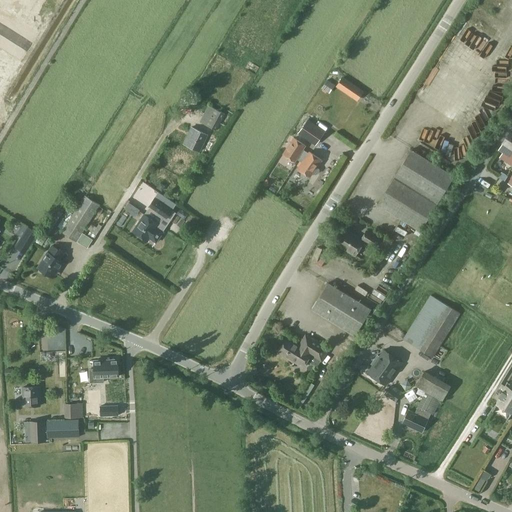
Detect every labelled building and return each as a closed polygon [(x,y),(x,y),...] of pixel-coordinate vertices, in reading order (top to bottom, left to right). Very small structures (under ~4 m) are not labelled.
[(498,0),(482,0),(482,1),(495,8),(499,1),(498,0)] [(444,67),(446,63),(435,58),(433,62),(444,67)] [(0,63),(0,76),(8,81),(14,71),(0,63)] [(363,92),(344,79),(338,87),(358,101),(363,92)] [(328,80),(322,88),(328,92),(334,85),(328,80)] [(483,97),(481,102),(491,107),(494,102),(483,97)] [(476,106),(469,115),(478,123),(485,114),(476,106)] [(216,130),(225,113),(212,107),(203,123),(216,130)] [(316,144),(324,132),(307,120),(299,132),(316,144)] [(200,151),(208,135),(192,127),(184,143),(200,151)] [(511,157),(511,133),(510,132),(495,154),(502,159),(506,153),(511,157)] [(285,143),(282,150),(286,151),(283,158),(296,163),(304,142),(293,137),(290,145),(285,143)] [(300,161),(307,151),(303,149),(297,159),(300,161)] [(420,230),(454,176),(412,150),(378,204),(420,230)] [(310,177),(318,165),(322,160),(309,151),(298,168),(310,177)] [(325,181),(332,171),(327,168),(320,178),(325,181)] [(144,191),(148,186),(142,180),(138,185),(144,191)] [(266,188),(269,182),(263,180),(260,186),(266,188)] [(77,241),(100,205),(85,195),(62,232),(77,241)] [(167,219),(173,210),(156,198),(150,207),(167,219)] [(120,220),(130,226),(138,213),(128,207),(120,220)] [(64,225),(70,213),(64,210),(63,212),(54,208),(49,218),(64,225)] [(156,242),(164,231),(157,227),(159,224),(144,214),(133,231),(148,241),(150,238),(156,242)] [(93,225),(90,231),(96,235),(102,226),(99,224),(97,227),(93,225)] [(38,234),(27,227),(21,237),(32,243),(38,234)] [(362,239),(347,230),(338,245),(355,255),(364,241),(374,247),(379,238),(367,231),(362,239)] [(64,253),(52,245),(48,252),(38,267),(52,276),(56,268),(58,269),(63,262),(60,260),(64,253)] [(308,273),(311,268),(305,264),(302,269),(308,273)] [(355,335),(371,309),(329,282),(312,309),(355,335)] [(432,358),(460,313),(431,295),(403,339),(432,358)] [(327,350),(305,336),(299,346),(287,338),(278,351),(286,356),(285,358),(293,363),(295,359),(305,365),(307,361),(316,366),(327,350)] [(384,350),(368,372),(386,385),(402,362),(395,358),(390,355),(391,354),(384,350)] [(42,358),(41,367),(52,367),(52,358),(42,358)] [(95,369),(91,369),(91,382),(103,381),(103,378),(119,377),(118,360),(95,361),(95,369)] [(426,391),(415,413),(418,414),(420,409),(423,410),(428,399),(438,404),(440,399),(443,400),(451,385),(425,370),(415,385),(426,391)] [(299,406),(313,385),(309,382),(295,404),(299,406)] [(504,391),(502,390),(505,385),(501,382),(492,396),(496,399),(498,396),(500,397),(497,403),(511,413),(511,411),(511,389),(507,387),(504,391)] [(20,405),(40,405),(39,387),(23,387),(23,400),(20,400),(20,405)] [(400,397),(391,389),(386,395),(396,403),(400,397)] [(409,410),(403,423),(422,432),(428,419),(430,413),(433,414),(438,404),(428,399),(423,410),(420,409),(418,414),(415,413),(409,410)] [(83,403),(73,403),(65,403),(66,417),(83,417),(83,403)] [(117,407),(101,407),(101,415),(118,415),(117,407)] [(17,432),(31,432),(31,417),(17,418),(17,432)] [(33,441),(45,440),(44,420),(32,421),(33,441)] [(47,438),(79,438),(78,421),(46,422),(47,438)] [(484,462),(489,472),(496,468),(490,458),(484,462)] [(481,477),(474,488),(479,491),(485,480),(481,477)]
